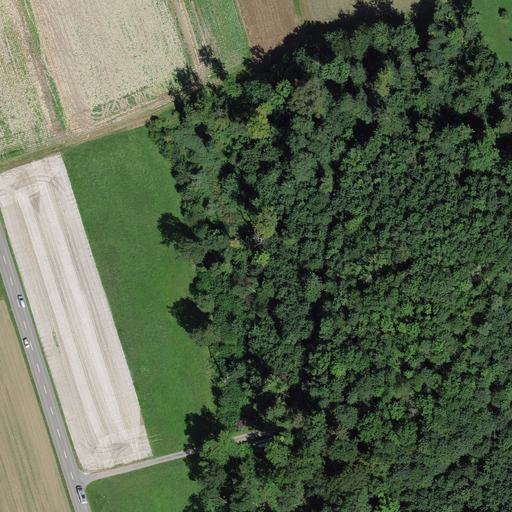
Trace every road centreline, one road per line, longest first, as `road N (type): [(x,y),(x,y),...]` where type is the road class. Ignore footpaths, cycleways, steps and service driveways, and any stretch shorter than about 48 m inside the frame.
road 1 (track): [(73,478),(298,432),(326,242),(350,149),(369,127),(453,108),(511,147)]
road 2 (secondary): [(0,243),(83,511)]
road 3 (track): [(298,432),(341,431),(378,452),(402,511)]
road 4 (track): [(449,0),(478,125)]
